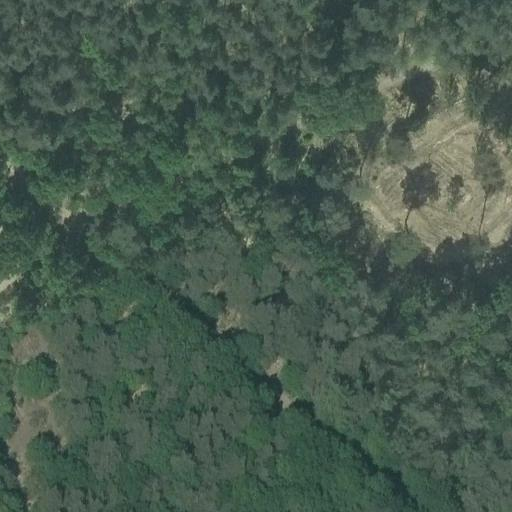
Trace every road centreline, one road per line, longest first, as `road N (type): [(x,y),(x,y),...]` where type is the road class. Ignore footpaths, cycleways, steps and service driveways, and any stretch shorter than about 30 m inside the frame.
road 1 (track): [(83,238),(511,45)]
road 2 (track): [(83,238),(386,511)]
